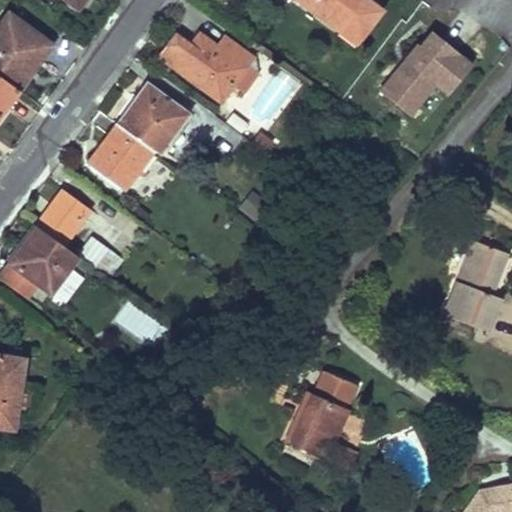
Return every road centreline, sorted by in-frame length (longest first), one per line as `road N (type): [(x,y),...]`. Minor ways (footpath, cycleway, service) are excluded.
road 1 (unknown): [(511,232),(418,172),(319,275),(315,316),(332,345),(375,381),(511,464)]
road 2 (residential): [(149,0),(0,203)]
road 3 (residential): [(418,172),(511,57)]
